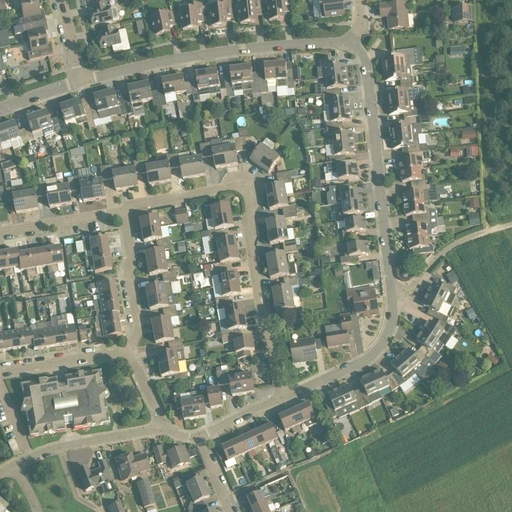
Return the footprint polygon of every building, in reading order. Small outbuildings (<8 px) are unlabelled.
[(14,0),(15,0),(12,1),(14,11),(21,10),(38,6),(36,0),(14,0)] [(262,17),(259,0),(247,0),(248,5),(238,6),(240,25),(255,24),(255,18),(262,17)] [(290,14),(288,0),(266,0),(269,22),(284,20),(283,15),(290,14)] [(318,0),(321,20),(344,18),(345,18),(343,3),(337,4),(336,0),(318,0)] [(233,20),(231,2),(223,3),(224,8),(210,9),(212,28),(226,27),(226,21),(233,20)] [(113,22),(113,21),(118,20),(119,17),(117,10),(115,8),(107,10),(105,4),(93,6),(95,13),(90,14),(93,26),(113,22)] [(380,7),(381,14),(381,18),(388,18),(389,31),(406,29),(404,15),(407,15),(406,4),(380,7)] [(38,6),(21,10),(23,20),(19,21),(21,28),(45,22),(43,12),(39,12),(38,6)] [(202,6),(180,8),(183,31),(197,30),(197,24),(204,23),(203,12),(202,6)] [(474,23),(473,7),(451,9),(452,24),(474,23)] [(176,27),(173,14),(151,19),(156,37),(170,34),(169,29),(176,27)] [(26,33),(28,44),(46,40),(44,33),(48,32),(45,22),(21,28),(23,34),(26,33)] [(121,45),(118,30),(115,31),(115,27),(102,30),(103,36),(99,37),(102,50),(121,45)] [(31,54),(27,55),(29,62),(53,56),(51,46),(47,46),(46,40),(28,44),(31,54)] [(385,71),(411,68),(416,68),(414,51),(397,53),(397,59),(383,60),(383,67),(385,66),(385,71)] [(345,66),(338,67),(337,59),(320,61),(321,69),(325,69),(326,80),(348,77),(347,70),(345,70),(345,66)] [(275,65),(276,82),(277,89),(287,88),(288,91),(294,90),(294,84),(293,71),(286,72),(286,64),(275,65)] [(277,89),(276,82),(275,65),(264,66),(265,73),(258,74),(260,95),(268,94),(268,90),(277,89)] [(244,96),(260,95),(258,74),(252,75),(251,67),(241,69),(243,92),(244,96)] [(412,86),(411,68),(385,71),(385,76),(385,82),(400,81),(400,87),(412,86)] [(234,93),(243,92),(241,69),(230,70),(231,77),(224,78),(227,99),(235,98),(234,93)] [(210,96),(221,95),(221,100),(227,99),(224,78),(218,79),(217,72),(206,73),(210,96)] [(199,98),(210,96),(206,73),(196,75),(197,82),(191,83),(193,96),(194,103),(200,102),(199,98)] [(187,97),(193,96),(191,83),(184,84),(183,77),(172,79),(176,96),(186,94),(187,97)] [(349,85),(348,77),(326,80),(327,86),(322,87),(315,87),(316,98),(323,97),(336,96),(336,90),(347,89),(347,85),(349,85)] [(157,90),(157,92),(161,108),(167,107),(165,98),(176,96),(172,79),(162,81),(163,89),(157,90)] [(142,104),(152,101),(154,110),(161,108),(157,92),(151,93),(149,84),(138,87),(142,104)] [(389,105),(417,102),(417,101),(418,91),(413,92),(412,86),(400,87),(401,93),(386,94),(387,101),(388,100),(389,105)] [(134,115),(133,112),(143,109),(142,104),(138,87),(128,89),(130,98),(123,100),(127,116),(134,115)] [(473,88),(463,89),(464,97),(473,96),(473,88)] [(104,95),(111,119),(120,116),(121,118),(127,116),(123,100),(117,101),(115,92),(104,95)] [(112,123),(111,119),(104,95),(94,98),(96,107),(90,109),(91,113),(96,128),(112,123)] [(329,107),(329,113),(351,111),(350,103),(349,103),(348,100),(337,101),(336,96),(323,97),(324,107),(329,107)] [(77,127),(87,124),(89,131),(96,129),(96,128),(91,113),(90,109),(84,111),(81,102),(70,105),(76,121),(77,127)] [(419,119),(417,102),(389,105),(389,110),(388,110),(389,116),(404,115),(404,121),(416,119),(419,119)] [(76,121),(70,105),(60,108),(63,117),(56,119),(61,132),(63,139),(70,137),(66,124),(76,121)] [(351,111),(329,113),(331,124),(326,124),(327,131),(340,129),(339,124),(351,122),(350,119),(352,118),(351,111)] [(37,116),(43,132),(53,129),(55,134),(61,132),(56,119),(50,121),(48,112),(37,116)] [(24,131),(29,143),(35,141),(33,136),(43,132),(37,116),(27,119),(30,129),(24,131)] [(421,125),(417,126),(416,119),(404,121),(405,126),(390,128),(391,135),(392,134),(392,139),(418,136),(422,136),(421,125)] [(21,140),(23,145),(29,143),(24,131),(19,133),(16,123),(5,127),(11,143),(21,140)] [(0,152),(3,152),(1,147),(11,143),(5,127),(0,128),(0,152)] [(246,128),(238,130),(240,138),(248,137),(246,128)] [(332,136),(333,147),(355,145),(354,137),(352,137),(352,134),(340,135),(340,129),(327,131),(327,137),(332,136)] [(476,132),(468,133),(462,133),(462,141),(468,141),(477,140),(476,132)] [(419,146),(419,142),(418,136),(392,139),(393,144),(392,144),(393,150),(407,149),(408,155),(429,153),(428,148),(426,145),(419,146)] [(239,139),(241,153),(247,152),(245,138),(239,139)] [(233,140),(233,141),(223,143),(224,149),(223,149),(227,168),(238,166),(236,154),(241,153),(239,139),(233,140)] [(267,140),(262,147),(261,147),(250,162),(260,169),(271,153),(276,146),(267,140)] [(208,159),(213,158),(216,170),(227,168),(223,149),(213,151),(211,144),(206,145),(208,159)] [(205,177),(202,159),(208,159),(206,145),(200,146),(202,159),(191,160),(194,179),(205,177)] [(330,158),(330,164),(346,163),(346,162),(343,162),(343,157),(354,156),(354,152),(356,152),(355,145),(333,147),(334,157),(330,158)] [(477,158),(476,148),(466,150),(467,159),(477,158)] [(399,173),(420,171),(423,170),(422,164),(429,163),(430,161),(429,152),(429,153),(408,155),(409,160),(400,161),(400,165),(398,165),(399,173)] [(269,175),(280,160),(271,153),(260,169),(269,175)] [(191,160),(190,161),(189,154),(179,155),(173,156),(175,170),(181,169),(183,181),(194,179),(191,160)] [(173,156),(167,157),(167,156),(156,158),(157,166),(161,185),(172,183),(169,171),(175,170),(173,156)] [(142,175),(147,174),(149,187),(161,185),(157,166),(146,168),(145,161),(139,162),(142,175)] [(138,189),(136,176),(142,175),(139,162),(133,163),(135,170),(124,172),(127,190),(138,189)] [(330,164),(327,165),(328,176),(331,175),(332,182),(359,180),(357,168),(347,169),(346,163),(330,164)] [(3,172),(9,170),(7,164),(1,166),(3,172)] [(106,168),(108,181),(114,180),(116,192),(127,190),(124,172),(113,174),(112,167),(106,168)] [(94,202),(106,200),(103,182),(108,181),(106,168),(100,169),(102,181),(91,183),(94,202)] [(413,183),(414,188),(426,187),(425,176),(421,177),(420,171),(399,173),(400,180),(402,180),(402,184),(413,183)] [(276,175),(277,181),(291,179),(290,173),(276,175)] [(90,177),(79,179),(79,178),(73,179),(76,192),(81,191),(83,203),(94,202),(91,183),(90,177)] [(76,192),(73,179),(67,180),(69,187),(58,189),(61,207),(72,205),(70,193),(76,192)] [(291,179),(277,181),(278,187),(266,189),(268,200),(286,197),(285,186),(292,185),(291,179)] [(321,188),(320,181),(312,182),(312,189),(321,188)] [(61,207),(58,189),(47,191),(46,183),(40,184),(42,198),(48,197),(50,209),(61,207)] [(34,185),(34,186),(23,188),(27,213),(39,211),(36,199),(42,198),(40,184),(34,185)] [(336,188),(337,193),(333,196),(334,206),(342,205),(362,203),(361,191),(350,193),(350,186),(336,188)] [(426,187),(414,188),(414,194),(403,195),(404,199),(402,199),(403,207),(424,205),(442,203),(440,192),(439,186),(430,187),(426,187)] [(27,213),(23,188),(23,187),(6,190),(8,204),(14,203),(16,215),(27,213)] [(270,211),(282,209),(283,215),(296,213),(295,207),(288,208),(286,197),(268,200),(270,211)] [(480,209),(479,200),(469,201),(470,210),(480,209)] [(363,215),(362,203),(342,205),(343,212),(339,213),(340,224),(345,223),(353,222),(353,216),(363,215)] [(436,211),(429,210),(425,211),(424,205),(403,207),(404,214),(405,214),(406,218),(417,216),(418,222),(430,221),(437,220),(436,211)] [(211,209),(213,220),(232,217),(230,206),(211,209)] [(187,211),(181,212),(183,225),(189,224),(187,211)] [(181,212),(175,213),(177,226),(183,225),(181,212)] [(285,221),(297,219),(296,213),(283,215),(284,221),(266,224),(268,235),(287,232),(285,221)] [(469,217),(470,228),(480,227),(479,216),(469,217)] [(222,236),(221,230),(234,228),(232,217),(213,220),(215,231),(208,232),(209,238),(222,236)] [(159,218),(154,219),(140,221),(142,232),(160,229),(159,218)] [(437,220),(430,221),(418,222),(418,228),(407,229),(408,233),(406,233),(406,241),(428,238),(432,238),(432,233),(438,229),(445,228),(444,219),(437,220)] [(353,222),(345,223),(346,230),(342,230),(343,241),(356,240),(356,234),(366,233),(365,221),(353,222)] [(192,225),(184,226),(185,234),(194,233),(192,225)] [(170,239),(162,240),(160,229),(142,232),(144,243),(156,241),(157,247),(171,245),(170,239)] [(270,246),(282,244),(283,249),(297,247),(296,241),(294,242),(293,231),(287,232),(268,235),(270,246)] [(209,238),(202,239),(205,256),(211,255),(219,254),(237,251),(235,239),(223,242),(222,236),(209,238)] [(82,242),(83,248),(84,253),(91,252),(108,249),(106,238),(82,242)] [(419,256),(434,255),(433,248),(429,249),(428,238),(406,241),(407,248),(409,248),(409,251),(421,250),(421,256),(419,256)] [(177,245),(179,254),(186,253),(185,244),(177,245)] [(157,247),(158,253),(146,255),(148,266),(166,263),(164,252),(172,251),(171,245),(157,247)] [(341,266),(359,264),(358,258),(369,257),(368,245),(348,247),(349,254),(344,254),(345,259),(340,259),(341,266)] [(283,249),(284,255),(267,258),(269,269),(287,266),(285,255),(298,253),(297,247),(283,249)] [(54,274),(58,273),(57,266),(63,265),(60,248),(49,250),(54,274)] [(85,259),(85,264),(109,260),(108,249),(91,252),(92,258),(85,259)] [(48,275),(49,275),(54,274),(49,250),(39,252),(42,269),(47,268),(48,275)] [(21,272),(18,255),(17,251),(6,253),(10,277),(14,276),(13,269),(19,268),(20,272),(21,272)] [(224,270),(223,265),(239,262),(237,251),(219,254),(221,265),(209,267),(210,272),(224,270)] [(35,270),(42,269),(39,252),(28,253),(33,277),(37,277),(35,270)] [(5,278),(9,277),(10,277),(6,253),(0,254),(0,271),(4,271),(5,278)] [(27,278),(28,278),(33,277),(28,253),(18,255),(21,272),(26,271),(27,278)] [(93,268),(94,274),(111,271),(109,260),(85,264),(86,269),(93,268)] [(150,277),(162,275),(163,280),(176,278),(175,272),(168,274),(166,263),(148,266),(150,277)] [(297,281),(296,276),(294,265),(287,266),(269,269),(270,280),(283,278),(284,284),(297,281)] [(335,278),(343,277),(342,266),(334,267),(335,278)] [(237,274),(225,276),(224,270),(210,272),(211,278),(213,289),(220,288),(239,285),(237,274)] [(447,277),(452,286),(459,282),(454,273),(447,277)] [(205,274),(194,275),(195,282),(206,280),(205,274)] [(163,280),(164,286),(146,289),(148,300),(167,297),(165,286),(177,284),(176,278),(163,280)] [(274,303),(294,299),(292,288),(298,287),(297,281),(284,284),(285,289),(272,291),(274,303)] [(113,282),(89,286),(90,291),(97,290),(98,296),(115,293),(113,282)] [(241,296),(239,285),(220,288),(222,299),(215,300),(216,306),(230,304),(229,298),(241,296)] [(454,296),(456,290),(445,285),(442,290),(433,286),(428,296),(444,304),(449,294),(454,296)] [(379,316),(375,294),(358,297),(357,291),(346,293),(349,308),(355,307),(356,316),(367,314),(368,318),(379,316)] [(117,304),(115,293),(98,296),(99,302),(92,303),(93,308),(117,304)] [(429,317),(441,322),(446,325),(449,319),(446,318),(451,308),(444,304),(428,296),(422,307),(432,312),(429,317)] [(163,315),(177,313),(176,307),(168,308),(167,297),(148,300),(150,311),(162,309),(163,315)] [(288,312),(289,317),(303,315),(302,309),(301,309),(299,298),(294,299),(274,303),(276,314),(288,312)] [(94,313),(95,312),(100,311),(102,317),(117,315),(119,315),(117,304),(93,308),(94,313)] [(243,307),(231,309),(230,304),(216,306),(217,312),(219,323),(245,318),(243,307)] [(470,321),(476,318),(473,310),(467,313),(470,321)] [(163,315),(164,321),(152,323),(154,334),(172,331),(170,320),(178,318),(177,313),(163,315)] [(100,318),(101,323),(94,325),(95,330),(119,326),(117,315),(102,317),(100,318)] [(235,337),(234,331),(247,329),(245,318),(219,323),(221,334),(222,339),(235,337)] [(341,321),(341,325),(324,328),(328,349),(349,346),(347,334),(353,333),(351,320),(341,321)] [(66,346),(77,344),(74,327),(67,328),(66,321),(62,322),(66,346)] [(57,322),(58,329),(52,330),(55,348),(66,346),(62,322),(57,322)] [(423,333),(438,343),(445,348),(452,338),(452,339),(458,331),(446,325),(441,322),(440,323),(441,323),(438,329),(429,323),(423,333)] [(24,331),(23,324),(18,325),(19,332),(22,349),(33,347),(30,334),(30,330),(24,331)] [(46,332),(45,324),(40,325),(44,349),(55,348),(52,330),(46,332)] [(40,325),(36,326),(37,333),(30,334),(33,347),(33,351),(44,349),(40,325)] [(95,330),(95,334),(102,333),(103,339),(120,336),(119,326),(95,330)] [(309,328),(310,335),(318,333),(317,326),(309,328)] [(3,335),(1,328),(0,328),(0,350),(0,353),(11,351),(8,334),(3,335)] [(78,332),(80,343),(88,342),(86,331),(78,332)] [(181,340),(180,341),(174,341),(172,331),(154,334),(156,345),(168,343),(169,348),(182,346),(181,340)] [(22,349),(19,332),(14,333),(8,334),(11,351),(22,349)] [(432,351),(438,343),(423,333),(416,343),(425,349),(421,354),(435,367),(435,366),(442,358),(432,351)] [(223,345),(225,345),(235,343),(237,355),(250,352),(255,351),(253,340),(236,343),(235,337),(222,339),(223,345)] [(312,342),(292,346),(294,363),(315,359),(312,342)] [(226,347),(227,353),(236,351),(234,345),(226,347)] [(169,348),(170,354),(158,356),(160,367),(178,364),(176,353),(183,352),(182,346),(169,348)] [(418,380),(435,367),(421,354),(416,359),(409,351),(400,358),(412,372),(415,376),(418,380)] [(237,355),(236,355),(237,361),(251,358),(250,352),(237,355)] [(486,361),(496,367),(499,361),(489,356),(486,361)] [(412,372),(400,358),(391,366),(398,374),(392,378),(399,388),(406,384),(415,376),(412,372)] [(178,364),(160,367),(161,378),(174,376),(175,382),(188,380),(187,374),(180,375),(178,364)] [(225,386),(230,386),(232,398),(243,396),(240,377),(229,379),(228,372),(227,368),(221,369),(225,386)] [(218,388),(225,386),(221,369),(216,369),(217,374),(216,374),(218,388)] [(470,369),(466,374),(472,378),(476,372),(470,369)] [(371,377),(378,393),(389,388),(391,393),(399,388),(392,378),(386,382),(382,372),(371,377)] [(95,373),(65,379),(65,383),(56,385),(55,380),(24,386),(25,387),(23,390),(21,390),(23,404),(20,413),(25,415),(29,434),(30,434),(33,436),(33,438),(64,432),(63,425),(72,423),(73,431),(104,426),(104,424),(106,421),(108,421),(105,401),(109,398),(106,395),(103,390),(100,377),(99,377),(96,375),(95,373)] [(251,375),(240,377),(243,396),(254,394),(251,375)] [(371,377),(360,382),(365,391),(359,394),(365,405),(366,408),(372,405),(371,405),(382,400),(378,393),(371,377)] [(444,391),(447,394),(455,389),(451,384),(444,391)] [(359,394),(354,396),(349,387),(339,392),(346,408),(357,403),(360,411),(366,408),(365,405),(359,394)] [(211,410),(222,408),(219,389),(208,391),(210,405),(211,410)] [(203,400),(192,402),(195,420),(206,418),(204,406),(210,405),(208,391),(202,392),(203,400)] [(327,409),(332,420),(338,418),(336,413),(346,408),(339,392),(328,396),(332,406),(327,409)] [(184,422),(195,420),(192,402),(181,403),(180,396),(174,397),(176,411),(182,410),(184,422)] [(314,426),(318,424),(309,405),(299,410),(305,424),(311,421),(314,426)] [(299,426),(305,424),(299,410),(289,414),(298,433),(302,432),(299,426)] [(279,419),(285,433),(291,430),(294,435),(298,433),(289,414),(279,419)] [(276,448),(280,446),(271,426),(261,431),(268,445),(274,442),(276,448)] [(267,460),(264,453),(262,448),(268,445),(261,431),(251,435),(260,455),(263,462),(267,460)] [(256,457),(260,455),(251,435),(241,440),(248,454),(254,451),(256,457)] [(13,457),(21,454),(14,439),(7,443),(13,457)] [(240,464),(241,463),(244,462),(242,457),(248,454),(241,440),(232,444),(240,464)] [(228,463),(234,460),(237,465),(240,464),(232,444),(222,449),(228,463)] [(179,468),(179,467),(188,464),(183,450),(155,458),(157,466),(164,463),(163,461),(169,459),(170,463),(169,463),(172,470),(179,468)] [(196,451),(188,453),(190,459),(198,456),(196,451)] [(137,478),(136,475),(149,471),(145,456),(137,458),(138,461),(132,462),(131,456),(115,461),(122,483),(137,478)] [(95,489),(112,483),(111,482),(112,481),(104,462),(98,464),(100,471),(89,475),(87,469),(77,472),(85,493),(95,489)] [(175,490),(185,486),(189,495),(204,489),(200,479),(194,482),(192,476),(173,484),(175,490)] [(144,509),(155,506),(147,482),(137,485),(144,509)] [(196,511),(204,507),(202,502),(209,499),(204,489),(189,495),(192,503),(190,504),(188,511),(193,511),(194,511),(196,511)] [(251,509),(271,501),(270,497),(264,500),(262,493),(247,500),(251,509)] [(269,511),(268,508),(273,506),(271,501),(251,509),(252,511),(269,511)] [(123,511),(120,503),(108,507),(110,511),(123,511)]
